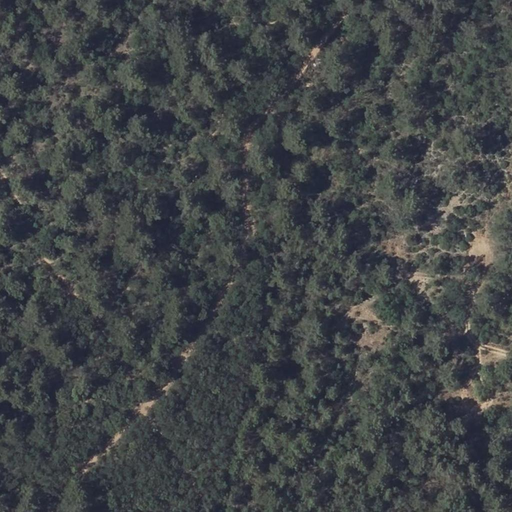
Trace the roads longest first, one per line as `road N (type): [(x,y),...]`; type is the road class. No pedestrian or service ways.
road 1 (track): [(354,0),(283,95),(245,127),(241,259),(219,308),(173,379),(66,481),(49,511)]
road 2 (track): [(200,511),(194,481),(125,362),(40,250),(0,171)]
